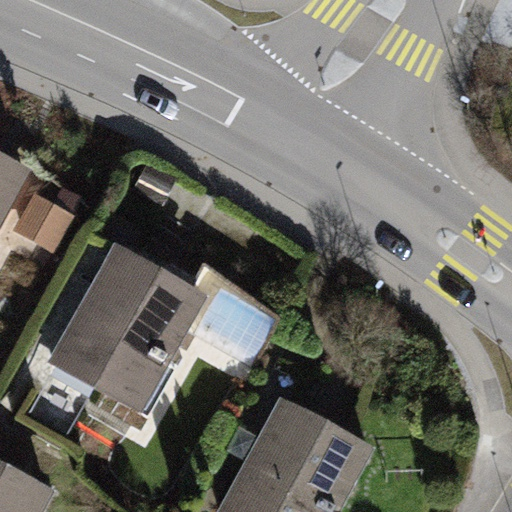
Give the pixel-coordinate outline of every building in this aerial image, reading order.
[(0,244),(35,183),(0,163),(0,244)] [(36,198),(15,236),(55,258),(76,220),(36,198)] [(212,309),(116,254),(49,371),(145,426),(202,327),(212,309)] [(349,511),(379,459),(281,405),(221,511),(349,511)] [(0,511),(55,511),(60,504),(0,471),(0,511)]
